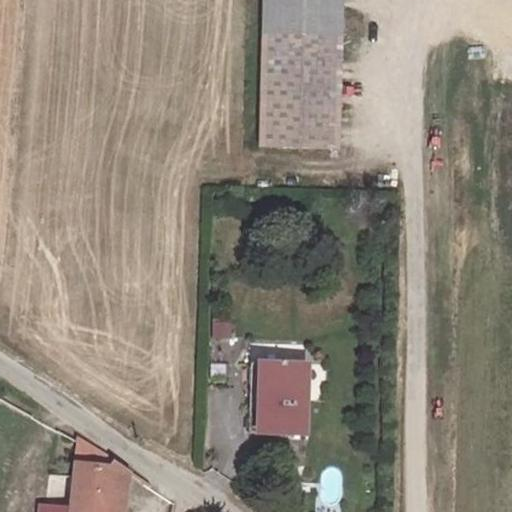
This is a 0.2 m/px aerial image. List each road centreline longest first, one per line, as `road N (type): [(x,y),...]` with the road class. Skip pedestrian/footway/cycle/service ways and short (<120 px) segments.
road 1 (track): [(412,511),(414,0)]
road 2 (unclassified): [(218,511),(0,361)]
